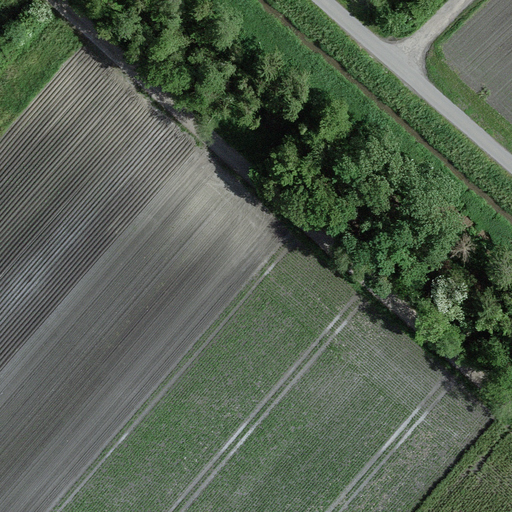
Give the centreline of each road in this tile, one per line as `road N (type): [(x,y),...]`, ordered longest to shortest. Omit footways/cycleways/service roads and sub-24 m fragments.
road 1 (track): [(60,0),(511,394)]
road 2 (track): [(326,0),(511,161)]
